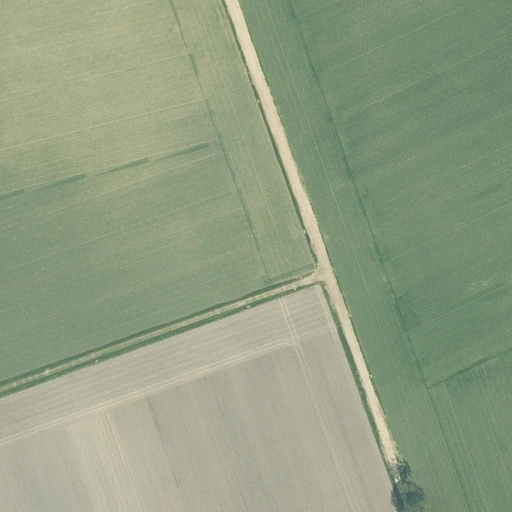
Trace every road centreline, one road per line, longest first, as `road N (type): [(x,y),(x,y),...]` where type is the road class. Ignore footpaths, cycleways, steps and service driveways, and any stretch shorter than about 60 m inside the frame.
road 1 (track): [(326,273),(0,388)]
road 2 (track): [(326,273),(229,0)]
road 3 (track): [(408,511),(326,273)]
